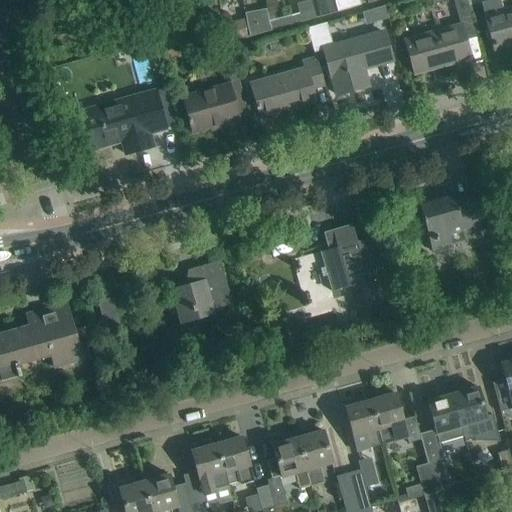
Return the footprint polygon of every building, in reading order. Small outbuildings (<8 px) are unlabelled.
[(299,13),(291,15),(294,25),(302,22),(315,19),(313,9),(310,0),(308,0),(296,4),(299,13)] [(331,0),(317,0),(321,14),(334,11),(331,0)] [(359,0),(334,0),(337,11),(361,4),(359,0)] [(448,0),(453,0),(456,10),(468,6),(466,0),(431,0),(433,4),(448,0)] [(490,0),(482,2),(490,31),(495,50),(511,45),(511,10),(504,13),(500,0),(490,0)] [(384,6),(372,10),(375,22),(387,19),(384,6)] [(266,13),(267,15),(268,18),(268,21),(271,30),(280,28),(294,25),(291,15),(276,19),(274,11),(266,13)] [(227,43),(249,37),(246,28),(245,24),(245,18),(224,24),(227,43)] [(268,21),(268,18),(245,24),(246,28),(249,37),(271,30),(268,21)] [(323,49),(331,75),(336,95),(368,86),(362,66),(390,58),(383,31),(332,45),(326,23),(307,28),(314,52),(323,49)] [(404,41),(409,55),(414,74),(470,59),(461,24),(404,41)] [(314,52),(307,28),(302,29),(309,55),(314,53),(314,52)] [(256,104),(255,104),(256,109),(257,108),(259,116),(315,101),(312,89),(324,86),(318,67),(316,58),(302,62),(304,69),(277,77),(278,80),(251,88),(256,104)] [(188,114),(186,115),(189,124),(191,124),(193,132),(222,124),(222,127),(239,122),(238,117),(248,114),(236,69),(223,72),(227,84),(183,96),(188,114)] [(79,112),(81,117),(90,150),(122,141),(125,154),(154,146),(151,133),(165,129),(155,91),(79,112)] [(419,205),(432,251),(451,246),(451,245),(465,241),(465,242),(483,236),(472,197),(455,201),(453,196),(419,205)] [(332,230),(334,239),(326,241),(328,249),(320,252),(324,267),(320,268),(322,276),(326,275),(331,290),(349,285),(348,282),(366,277),(367,280),(385,275),(380,260),(385,258),(383,250),(378,251),(374,236),(357,241),(352,224),(332,230)] [(411,238),(402,241),(407,256),(416,253),(411,238)] [(231,303),(219,261),(194,268),(198,281),(171,289),(181,324),(214,314),(213,308),(231,303)] [(120,325),(113,297),(98,302),(105,329),(120,325)] [(19,366),(52,356),(55,366),(80,359),(74,337),(90,333),(88,326),(72,331),(65,304),(28,315),(31,326),(0,335),(0,381),(21,376),(19,366)] [(496,396),(500,411),(511,408),(511,359),(501,363),(509,393),(496,396)] [(452,393),(464,436),(465,440),(474,437),(475,440),(500,441),(492,414),(485,415),(477,386),(452,393)] [(395,393),(369,400),(378,432),(381,444),(394,440),(394,441),(407,438),(402,418),(400,412),(395,393)] [(452,393),(427,400),(435,428),(439,443),(440,443),(464,436),(452,393)] [(369,400),(345,407),(350,426),(357,450),(381,444),(378,432),(369,400)] [(322,430),(296,437),(310,485),(323,481),(319,469),(332,465),(322,430)] [(241,436),(215,444),(226,485),(227,486),(240,482),(241,485),(254,482),(246,456),(241,436)] [(267,480),(268,484),(276,511),(288,511),(286,504),(279,478),(295,474),(299,488),(310,485),(296,437),(272,444),(276,458),(266,461),(271,478),(267,480)] [(193,450),(191,450),(196,470),(203,496),(215,493),(213,488),(226,485),(215,444),(209,445),(208,441),(192,446),(193,450)] [(497,452),(502,470),(511,467),(511,452),(511,449),(509,449),(497,452)] [(441,460),(429,463),(436,489),(448,485),(441,460)] [(422,493),(436,489),(427,463),(416,466),(421,483),(405,488),(407,497),(422,493)] [(349,473),(359,511),(370,508),(360,470),(349,473)] [(168,473),(143,481),(151,511),(165,511),(178,508),(174,493),(168,473)] [(336,476),(345,511),(354,511),(359,511),(349,473),(336,476)] [(15,479),(16,483),(0,486),(0,499),(27,492),(26,491),(33,489),(29,475),(15,479)] [(125,511),(151,511),(143,481),(118,488),(125,511)] [(262,510),(262,511),(276,511),(268,484),(256,488),(262,510)] [(441,511),(436,489),(422,493),(427,511),(441,511)]
